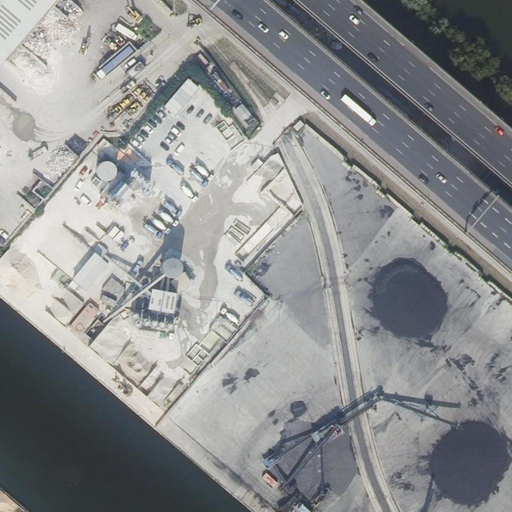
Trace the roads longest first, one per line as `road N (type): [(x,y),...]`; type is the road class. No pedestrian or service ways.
road 1 (unclassified): [(194,0),(511,275)]
road 2 (motorway): [(236,0),(511,237)]
road 3 (unknown): [(220,22),(0,180)]
road 4 (motorway): [(511,161),(323,0)]
